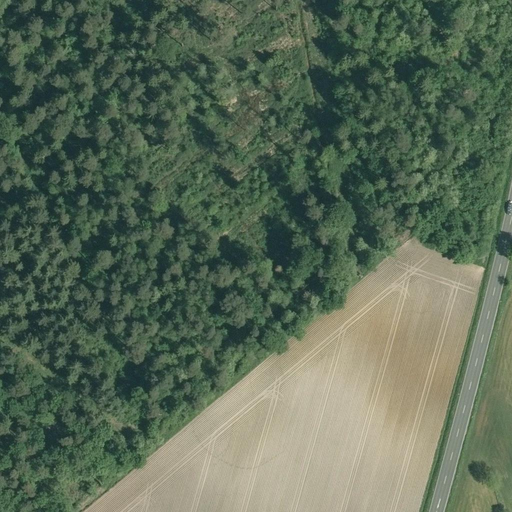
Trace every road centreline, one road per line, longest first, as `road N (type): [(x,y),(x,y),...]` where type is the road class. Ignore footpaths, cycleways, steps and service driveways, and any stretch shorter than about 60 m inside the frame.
road 1 (secondary): [(511,212),(435,511)]
road 2 (track): [(302,0),(352,277)]
